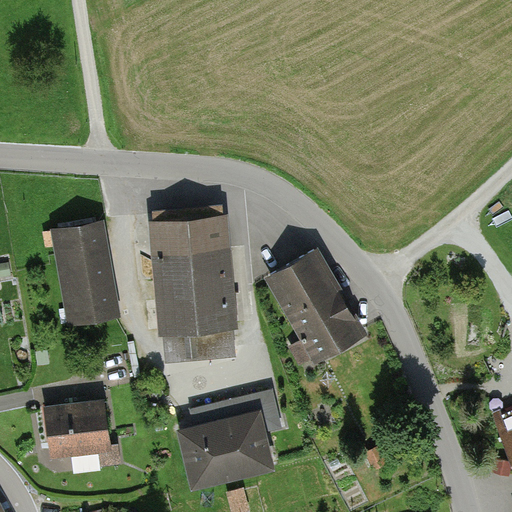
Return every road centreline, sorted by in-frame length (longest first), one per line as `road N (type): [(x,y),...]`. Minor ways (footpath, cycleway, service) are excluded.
road 1 (residential): [(0,155),(213,168),(300,201),(380,285),(438,412),(466,511)]
road 2 (track): [(511,168),(380,285)]
road 3 (track): [(79,0),(103,160)]
